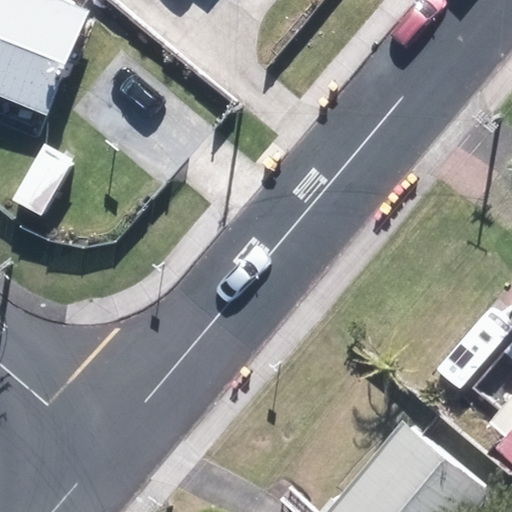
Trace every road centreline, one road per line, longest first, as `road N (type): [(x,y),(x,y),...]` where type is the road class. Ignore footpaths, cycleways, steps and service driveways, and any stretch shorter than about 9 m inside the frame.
road 1 (residential): [(494,0),(103,456)]
road 2 (tertiary): [(103,456),(0,368)]
